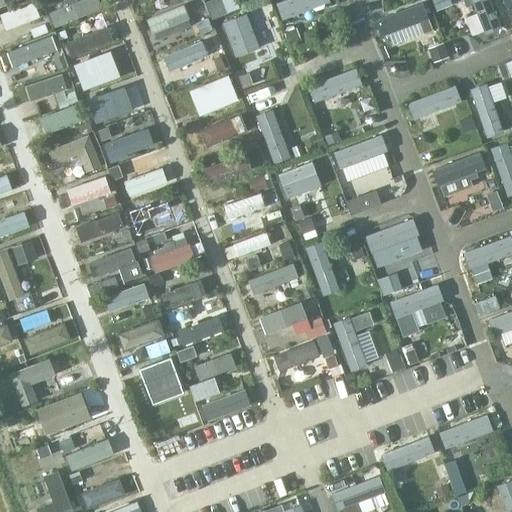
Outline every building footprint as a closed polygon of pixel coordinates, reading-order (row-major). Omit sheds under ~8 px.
[(76,0),(48,11),(54,26),(103,8),(99,0),(76,0)] [(278,0),(276,1),(282,18),(329,0),(278,0)] [(470,0),(482,33),(499,26),(489,0),(470,0)] [(511,0),(502,0),(510,22),(511,20),(511,0)] [(376,20),(382,37),(429,19),(423,3),(376,20)] [(146,18),(152,33),(189,19),(183,4),(146,18)] [(221,22),(233,56),(259,47),(246,13),(221,22)] [(65,42),(71,57),(114,41),(109,26),(65,42)] [(7,50),(13,65),(56,49),(51,34),(7,50)] [(165,54),(170,69),(207,55),(202,40),(165,54)] [(72,65),(83,90),(119,74),(108,49),(72,65)] [(308,85),(314,102),(361,84),(355,68),(308,85)] [(26,85),(31,100),(68,86),(63,72),(26,85)] [(470,88),(487,136),(504,130),(487,82),(470,88)] [(85,99),(95,123),(131,108),(121,84),(85,99)] [(406,102),(412,119),(459,102),(453,85),(406,102)] [(37,119),(43,134),(80,120),(74,105),(37,119)] [(257,115),(275,162),(292,156),(274,109),(257,115)] [(198,130),(203,146),(246,130),(241,114),(198,130)] [(102,144),(108,158),(152,143),(147,128),(102,144)] [(45,151),(50,165),(79,155),(85,171),(102,165),(90,134),(45,151)] [(334,153),(341,169),(388,152),(381,135),(334,153)] [(489,148),(506,196),(511,193),(511,159),(506,142),(489,148)] [(200,167),(206,182),(249,166),(243,151),(200,167)] [(430,169),(437,185),(484,168),(478,151),(430,169)] [(126,180),(131,195),(167,182),(162,168),(126,180)] [(0,175),(0,192),(12,188),(6,174),(0,175)] [(67,189),(72,204),(109,192),(104,177),(67,189)] [(131,223),(137,238),(180,222),(174,207),(131,223)] [(0,218),(0,235),(27,225),(22,210),(0,218)] [(73,228),(79,243),(122,227),(116,212),(73,228)] [(365,235),(371,251),(418,234),(412,217),(365,235)] [(224,247),(229,262),(273,246),(267,231),(224,247)] [(464,252),(470,269),(511,253),(511,238),(511,235),(464,252)] [(149,256),(155,271),(198,255),(192,240),(149,256)] [(304,246),(323,295),(339,288),(320,240),(304,246)] [(0,252),(0,275),(9,299),(24,293),(13,266),(36,258),(30,241),(0,252)] [(88,263),(94,278),(137,262),(131,247),(88,263)] [(249,279),(254,294),(297,278),(292,263),(249,279)] [(160,294),(165,309),(208,293),(203,278),(160,294)] [(103,295),(109,310),(147,296),(141,281),(103,295)] [(389,301),(395,318),(442,301),(436,284),(389,301)] [(511,309),(489,318),(495,335),(511,328),(511,309)] [(175,329),(181,344),(224,328),(218,313),(175,329)] [(334,322),(353,370),(369,364),(350,315),(334,322)] [(119,334),(124,349),(162,335),(156,320),(119,334)] [(26,337),(31,352),(69,338),(64,323),(26,337)] [(0,327),(0,343),(11,340),(5,325),(0,327)] [(273,355),(279,370),(322,355),(316,339),(273,355)] [(186,368),(192,383),(235,367),(229,352),(186,368)] [(139,368),(152,402),(182,391),(169,357),(139,368)] [(11,372),(22,404),(37,399),(31,382),(55,374),(50,359),(11,372)] [(200,406),(206,421),(249,405),(243,390),(200,406)] [(37,409),(47,434),(90,417),(80,392),(37,409)] [(438,433),(443,448),(490,430),(484,415),(438,433)] [(382,454),(388,469),(434,451),(428,436),(382,454)] [(35,507),(36,511),(64,511),(77,507),(62,468),(43,476),(52,500),(35,507)] [(331,494),(337,509),(383,491),(377,476),(331,494)] [(82,493),(88,508),(126,494),(120,479),(82,493)] [(511,511),(511,479),(496,486),(506,511),(511,511)] [(140,511),(137,502),(110,511),(140,511)]
